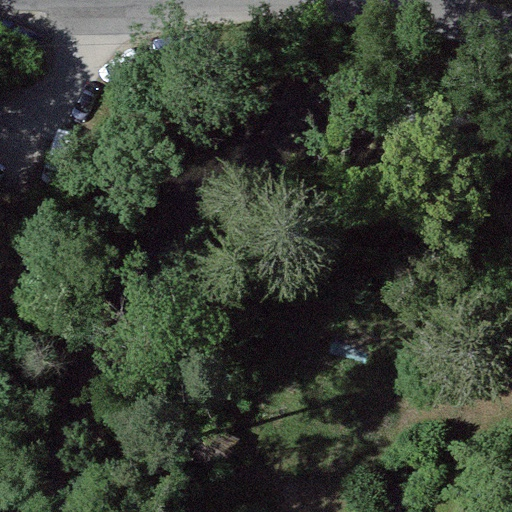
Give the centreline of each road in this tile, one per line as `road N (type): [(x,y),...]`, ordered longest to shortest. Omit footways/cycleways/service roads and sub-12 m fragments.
road 1 (track): [(511,414),(410,409),(324,354),(286,360),(271,374)]
road 2 (unclassified): [(336,0),(511,35)]
